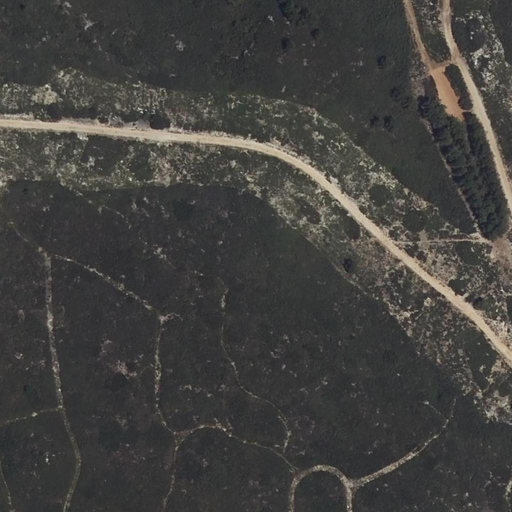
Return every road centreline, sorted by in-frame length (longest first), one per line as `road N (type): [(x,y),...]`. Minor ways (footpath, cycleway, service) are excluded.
road 1 (track): [(0,120),(291,157),(347,195),(408,261),(465,299),(511,360)]
road 2 (track): [(511,201),(486,117),(452,54),(443,0)]
